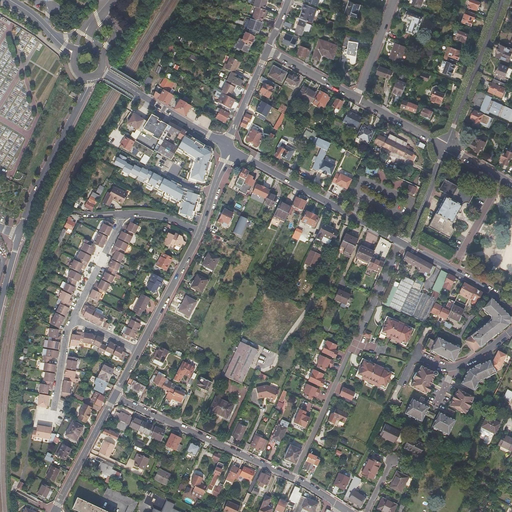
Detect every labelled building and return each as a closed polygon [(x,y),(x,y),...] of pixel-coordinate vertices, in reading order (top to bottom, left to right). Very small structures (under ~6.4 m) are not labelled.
[(264,9),(266,0),(265,0),(254,0),(253,6),(256,7),(261,9),(264,9)] [(474,0),(470,0),(467,10),(476,13),(480,2),(474,0)] [(356,17),(359,5),(348,1),(344,12),(356,17)] [(308,21),(312,22),(317,9),(304,5),(302,9),(303,9),(300,18),(308,21)] [(265,10),(264,9),(261,9),(256,7),(251,18),(260,21),(261,21),(263,17),(262,16),(265,10)] [(476,13),(467,10),(462,21),(471,25),(476,13)] [(420,26),(423,17),(407,11),(404,18),(410,21),(406,31),(413,34),(416,25),(420,26)] [(445,19),(440,17),(436,27),(440,29),(442,24),(443,24),(445,19)] [(303,35),(304,30),(308,21),(300,18),(296,32),(303,35)] [(256,33),(260,23),(249,19),(245,29),(249,31),(255,33),(256,33)] [(465,41),(468,34),(459,30),(456,37),(465,41)] [(241,41),(250,46),(254,37),(253,37),(255,33),(249,31),(247,34),(245,33),(241,41)] [(295,48),(298,40),(290,38),(291,36),(286,35),(283,42),(288,43),(287,45),(295,48)] [(334,59),(338,46),(320,39),(313,58),(320,60),(322,54),(334,59)] [(247,52),(250,46),(241,41),(238,40),(236,44),(234,44),(233,47),(233,49),(238,51),(239,49),(247,52)] [(355,66),(358,42),(348,41),(345,59),(349,60),(349,66),(349,68),(350,69),(351,69),(352,69),(353,69),(355,66)] [(390,57),(402,62),(407,51),(404,49),(404,46),(395,43),(390,57)] [(310,48),(310,47),(301,44),(298,54),(307,57),(311,49),(310,48)] [(511,50),(511,48),(509,47),(508,48),(500,45),(495,56),(508,61),(511,50)] [(448,46),(443,58),(452,61),(456,63),(461,51),(448,46)] [(240,68),(243,63),(234,59),(232,59),(229,66),(227,65),(225,70),(230,72),(236,74),(237,70),(239,68),(240,68)] [(451,75),(455,65),(446,61),(443,71),(451,75)] [(423,62),(421,68),(427,70),(429,65),(423,62)] [(499,81),(505,83),(506,79),(504,78),(509,67),(499,63),(495,74),(494,78),(497,80),(499,81)] [(385,76),(390,78),(392,71),(392,70),(388,68),(379,65),(377,73),(385,76)] [(280,82),(285,74),(272,67),(268,75),(280,82)] [(235,85),(239,87),(242,81),(240,80),(236,78),(238,75),(236,74),(230,72),(226,81),(227,81),(232,84),(235,85)] [(296,76),(289,73),(285,81),(296,87),(299,81),(295,79),(296,76)] [(147,77),(144,84),(149,86),(152,80),(147,77)] [(169,89),(173,82),(164,77),(159,85),(166,88),(165,90),(171,94),(173,91),(169,89)] [(273,84),(261,77),(259,82),(264,84),(260,92),(265,95),(265,96),(268,98),(273,89),(271,88),(273,84)] [(500,96),(502,95),(504,89),(504,87),(505,83),(499,81),(497,80),(494,78),(493,78),(492,82),(488,91),(496,94),(500,96)] [(394,88),(403,91),(406,83),(404,82),(403,84),(398,81),(398,79),(397,79),(394,88)] [(233,90),(235,85),(232,84),(227,81),(220,93),(222,94),(229,97),(232,92),(233,90)] [(442,99),(445,94),(440,92),(442,86),(437,84),(433,86),(430,93),(433,95),(431,99),(440,102),(442,99)] [(312,98),(316,92),(308,88),(307,89),(303,87),(298,97),(309,104),(312,98)] [(173,95),(171,94),(165,90),(164,89),(161,94),(156,91),(154,97),(168,105),(173,95)] [(319,92),(317,90),(316,92),(312,98),(321,103),(320,105),(324,107),(328,100),(325,98),(327,95),(320,91),(319,92)] [(230,109),(235,100),(229,97),(222,94),(218,102),(230,109)] [(485,97),(481,107),(486,110),(487,108),(490,110),(489,111),(499,115),(499,113),(503,115),(502,116),(511,120),(511,108),(491,100),(488,98),(485,97)] [(182,100),(181,100),(180,99),(174,109),(179,112),(185,115),(190,105),(188,104),(182,100)] [(337,112),(343,103),(336,99),(332,106),(335,109),(334,111),(337,112)] [(416,112),(418,105),(409,101),(408,102),(403,100),(401,107),(416,112)] [(281,113),(283,114),(286,108),(281,104),(277,111),(281,113)] [(425,107),(421,114),(425,116),(425,117),(430,120),(434,112),(425,107)] [(479,110),(475,108),(471,117),(476,119),(475,120),(480,122),(484,112),(479,110)] [(215,118),(224,122),(229,114),(220,109),(215,118)] [(353,125),(357,127),(361,120),(362,118),(357,115),(357,116),(353,114),(353,113),(348,110),(348,111),(343,120),(347,122),(347,124),(351,126),(353,125)] [(273,128),(277,130),(279,125),(282,120),(285,115),(284,114),(283,114),(281,113),(273,128)] [(132,132),(130,136),(136,140),(143,128),(146,122),(133,114),(127,123),(137,129),(134,133),(132,132)] [(242,122),(240,126),(245,128),(247,123),(248,123),(251,117),(245,114),(242,122)] [(150,115),(146,122),(143,128),(153,134),(153,135),(156,136),(159,130),(158,130),(162,123),(160,122),(155,119),(155,118),(150,115)] [(164,131),(168,125),(161,121),(160,122),(162,123),(158,130),(159,130),(156,136),(160,138),(162,135),(164,131)] [(181,129),(169,122),(169,123),(168,125),(164,131),(172,135),(174,132),(178,135),(181,129)] [(355,137),(369,144),(370,141),(374,132),(361,126),(355,137)] [(181,129),(178,135),(176,138),(181,140),(184,135),(186,132),(181,129)] [(257,146),(262,137),(259,135),(259,134),(251,129),(245,139),(257,146)] [(316,132),(313,131),(312,130),(311,133),(305,130),(301,138),(311,143),(316,132)] [(398,153),(409,159),(412,154),(412,153),(410,152),(407,150),(405,149),(403,149),(386,140),(381,137),(382,133),(380,132),(376,142),(398,153)] [(389,134),(386,140),(403,149),(405,145),(406,143),(389,134)] [(191,138),(184,135),(181,140),(177,148),(183,151),(182,152),(192,158),(194,161),(190,172),(188,180),(196,183),(197,181),(204,183),(205,176),(207,177),(209,171),(207,171),(208,167),(210,167),(212,162),(210,161),(212,154),(210,149),(204,146),(205,144),(200,142),(199,143),(195,141),(196,140),(191,137),(191,138)] [(128,152),(131,147),(133,143),(134,143),(125,137),(119,147),(128,152)] [(283,149),(286,145),(288,142),(281,138),(277,147),(279,148),(279,147),(283,149)] [(474,150),(479,151),(480,148),(482,149),(485,142),(478,139),(477,140),(472,138),(469,146),(474,148),(474,150)] [(131,147),(149,157),(153,150),(144,145),(135,140),(134,143),(133,143),(131,147)] [(170,160),(177,148),(172,145),(163,140),(160,147),(157,152),(170,160)] [(280,156),(283,158),(284,157),(289,160),(295,150),(286,145),(283,149),(279,147),(279,148),(275,156),(279,158),(280,156)] [(312,169),(318,172),(319,170),(320,167),(323,159),(328,149),(322,147),(316,159),(312,169)] [(508,165),(511,154),(511,152),(507,150),(506,153),(503,152),(500,160),(503,161),(503,163),(508,165)] [(178,214),(192,222),(195,212),(197,213),(200,202),(198,202),(200,195),(193,193),(193,191),(181,187),(181,186),(171,180),(169,184),(166,182),(167,180),(159,176),(158,178),(155,177),(156,175),(149,171),(148,171),(141,168),(141,169),(133,165),(132,167),(125,163),(126,163),(124,162),(125,158),(119,155),(117,159),(116,158),(113,165),(122,170),(121,172),(128,176),(129,174),(137,177),(137,176),(144,180),(142,183),(151,188),(152,186),(154,187),(153,189),(162,193),(163,191),(167,194),(166,196),(181,204),(178,214)] [(370,162),(378,166),(380,160),(373,157),(370,162)] [(320,167),(319,170),(323,171),(322,172),(326,174),(326,173),(330,175),(335,164),(323,159),(320,167)] [(451,170),(475,183),(479,176),(455,163),(451,170)] [(244,182),(249,172),(243,169),(235,186),(241,188),(244,182)] [(343,187),(347,189),(351,181),(352,179),(340,174),(340,175),(336,173),(331,182),(339,185),(338,186),(342,188),(343,187)] [(249,191),(251,186),(254,181),(251,179),(252,177),(248,175),(245,183),(244,182),(241,188),(239,191),(245,194),(247,190),(249,191)] [(468,203),(472,195),(440,177),(436,188),(444,193),(448,195),(447,197),(444,196),(428,226),(449,238),(453,230),(451,227),(451,225),(451,224),(458,211),(462,204),(463,203),(464,203),(465,203),(467,203),(468,203)] [(269,193),(270,190),(265,188),(266,187),(262,185),(261,186),(257,184),(253,192),(266,198),(269,193)] [(92,210),(91,212),(93,212),(94,208),(96,206),(105,189),(100,186),(96,192),(100,194),(99,196),(93,193),(85,207),(92,210)] [(411,189),(408,187),(406,190),(413,194),(416,187),(413,186),(411,189)] [(116,201),(116,202),(122,205),(127,195),(113,188),(110,194),(108,193),(102,204),(109,207),(112,201),(113,200),(116,201)] [(277,197),(269,193),(266,198),(264,203),(273,207),(277,197)] [(306,201),(296,197),(292,206),(288,214),(290,214),(294,206),(296,208),(296,210),(298,211),(299,209),(302,210),(306,201)] [(292,206),(280,201),(270,222),(278,226),(281,219),(285,221),(288,214),(292,206)] [(229,224),(233,213),(224,209),(218,222),(222,224),(223,222),(229,224)] [(314,227),(318,217),(307,211),(302,221),(314,227)] [(248,219),(240,216),(234,232),(241,235),(248,219)] [(70,221),(68,220),(65,227),(71,230),(75,223),(70,221)] [(105,220),(99,231),(108,236),(114,225),(105,220)] [(132,232),(135,234),(139,226),(131,222),(129,226),(125,224),(124,228),(132,232)] [(336,229),(323,223),(316,238),(329,244),(336,229)] [(119,238),(129,244),(133,237),(130,235),(132,232),(124,228),(119,238)] [(302,231),(296,229),(293,236),(299,238),(300,236),(302,231)] [(63,230),(57,242),(60,243),(66,231),(63,230)] [(351,255),(358,239),(352,236),(352,234),(346,231),(340,245),(346,247),(344,252),(351,255)] [(99,233),(93,244),(97,246),(102,248),(107,237),(99,233)] [(175,246),(181,249),(184,243),(183,238),(176,235),(175,237),(170,234),(164,245),(169,248),(170,246),(174,248),(175,246)] [(373,255),(384,258),(390,242),(379,238),(373,255)] [(92,243),(84,239),(82,243),(84,244),(81,250),(92,255),(95,249),(90,246),(92,243)] [(118,239),(113,249),(121,253),(123,250),(125,252),(129,245),(118,239)] [(317,253),(321,246),(320,245),(321,241),(316,239),(313,245),(311,250),(317,253)] [(371,257),(374,252),(360,245),(355,257),(358,258),(369,263),(371,257)] [(112,259),(120,263),(125,255),(121,253),(113,249),(111,253),(115,255),(112,259)] [(80,259),(79,262),(87,266),(91,256),(81,251),(77,258),(80,259)] [(315,269),(321,256),(310,251),(304,264),(315,269)] [(415,271),(418,272),(424,260),(407,251),(403,260),(407,262),(415,266),(415,268),(416,268),(415,269),(415,271)] [(171,262),(172,258),(162,253),(160,256),(170,261),(171,262)] [(214,272),(220,260),(209,254),(203,266),(214,272)] [(170,261),(160,256),(157,263),(166,268),(170,261)] [(380,272),(384,262),(371,257),(369,263),(367,266),(380,272)] [(79,262),(74,260),(72,263),(71,263),(69,267),(79,273),(82,268),(85,269),(87,266),(79,262)] [(108,270),(116,274),(121,265),(112,260),(108,267),(110,267),(108,270)] [(432,273),(435,267),(424,260),(418,272),(422,274),(424,271),(428,273),(429,272),(432,273)] [(69,277),(68,280),(76,284),(77,281),(79,282),(82,275),(71,270),(68,276),(69,277)] [(102,279),(112,284),(116,274),(108,270),(107,273),(106,272),(102,279)] [(440,291),(442,287),(448,274),(447,273),(441,270),(433,288),(434,288),(440,291)] [(391,299),(402,275),(398,273),(387,297),(391,299)] [(164,280),(153,274),(150,278),(151,278),(147,287),(148,291),(153,294),(157,293),(156,289),(158,287),(161,288),(163,284),(162,284),(164,280)] [(449,290),(455,278),(448,274),(442,287),(449,290)] [(202,293),(208,281),(198,276),(195,282),(197,283),(194,289),(202,293)] [(406,277),(403,276),(393,299),(396,300),(406,277)] [(411,288),(412,285),(414,281),(409,279),(394,311),(399,313),(400,311),(401,308),(407,296),(411,288)] [(68,280),(63,290),(72,294),(76,288),(74,287),(76,284),(68,280)] [(103,291),(106,292),(110,285),(102,281),(99,285),(96,283),(94,287),(103,291)] [(470,299),(475,288),(464,282),(458,294),(470,299)] [(98,302),(103,291),(94,287),(89,298),(98,302)] [(414,290),(411,288),(407,296),(401,308),(405,310),(414,290)] [(437,298),(440,291),(434,288),(431,295),(432,295),(435,297),(437,298)] [(478,302),(482,292),(475,288),(470,299),(468,302),(471,303),(472,300),(473,300),(474,300),(472,303),(476,305),(477,302),(478,302)] [(346,304),(350,294),(339,289),(335,299),(346,304)] [(60,296),(58,299),(62,301),(71,305),(72,302),(70,300),(72,296),(61,290),(59,295),(60,296)] [(419,292),(416,290),(415,290),(406,311),(409,312),(419,292)] [(418,315),(428,294),(423,292),(413,313),(418,315)] [(151,298),(142,294),(135,307),(133,311),(137,313),(136,314),(139,316),(142,311),(144,311),(151,298)] [(435,297),(432,295),(422,316),(426,318),(435,297)] [(190,317),(197,302),(187,297),(184,305),(185,305),(181,312),(190,317)] [(508,324),(509,320),(507,320),(507,318),(509,319),(509,315),(491,298),(483,308),(492,317),(492,320),(488,323),(488,322),(465,341),(474,351),(479,346),(480,347),(485,342),(484,340),(486,339),(488,340),(502,328),(503,329),(508,324)] [(56,312),(65,316),(71,305),(62,301),(56,312)] [(453,305),(454,303),(450,301),(443,315),(447,317),(453,305)] [(442,306),(435,302),(430,311),(439,315),(441,311),(440,311),(442,306)] [(461,316),(463,312),(464,311),(453,305),(447,317),(459,323),(462,317),(461,316)] [(88,307),(85,306),(81,313),(83,315),(82,317),(89,320),(94,311),(88,308),(88,307)] [(107,318),(105,317),(102,315),(95,311),(91,321),(99,325),(102,320),(105,322),(107,318)] [(50,323),(53,325),(59,328),(64,318),(56,313),(50,323)] [(388,315),(380,332),(406,345),(414,327),(388,315)] [(141,320),(133,316),(128,327),(137,331),(141,324),(139,324),(141,320)] [(48,336),(52,337),(61,338),(61,334),(58,333),(58,329),(52,328),(49,328),(48,336)] [(137,333),(128,328),(125,334),(124,334),(122,337),(130,341),(131,338),(133,339),(137,333)] [(79,342),(81,332),(76,331),(76,335),(72,334),(70,346),(74,346),(75,345),(78,346),(79,342)] [(91,342),(94,342),(97,335),(95,335),(92,335),(92,334),(81,332),(79,342),(91,344),(91,342)] [(97,351),(100,353),(104,345),(101,344),(104,339),(97,335),(94,342),(92,345),(98,348),(97,351)] [(48,339),(46,347),(59,349),(61,338),(52,337),(51,340),(48,339)] [(431,350),(437,353),(438,351),(442,353),(441,355),(454,361),(460,348),(438,337),(436,340),(428,337),(423,349),(430,353),(431,350)] [(230,355),(221,374),(242,384),(258,350),(238,340),(230,355)] [(335,357),(338,352),(337,351),(336,351),(335,350),(335,348),(336,348),(337,345),(327,340),(322,351),(326,353),(335,357)] [(111,354),(116,345),(109,341),(106,347),(104,345),(100,353),(103,355),(105,351),(111,354)] [(121,361),(126,353),(123,351),(124,349),(117,346),(113,355),(118,358),(118,359),(121,361)] [(168,351),(160,347),(155,358),(162,362),(168,351)] [(43,355),(43,359),(51,360),(52,357),(57,358),(59,351),(46,349),(45,355),(43,355)] [(490,360),(480,365),(474,368),(467,371),(460,384),(473,390),(477,381),(495,373),(494,370),(499,368),(506,355),(497,351),(493,361),(491,362),(490,360)] [(317,367),(319,368),(325,370),(327,367),(328,365),(330,366),(331,366),(334,360),(321,354),(317,363),(319,363),(317,367)] [(66,368),(76,370),(78,358),(77,358),(68,356),(66,368)] [(363,358),(355,375),(385,390),(393,372),(363,358)] [(44,362),(43,370),(55,372),(56,364),(51,363),(51,360),(43,359),(42,362),(44,362)] [(98,378),(107,382),(113,370),(114,367),(108,364),(106,362),(98,378)] [(191,378),(196,368),(184,362),(178,375),(175,381),(179,383),(184,374),(191,378)] [(427,391),(429,387),(428,387),(433,377),(434,376),(435,376),(436,375),(436,373),(436,372),(435,371),(433,371),(432,372),(431,372),(419,367),(416,373),(415,372),(412,379),(413,380),(410,387),(425,394),(426,391),(427,391)] [(69,382),(71,382),(78,383),(79,379),(75,378),(76,371),(66,369),(64,377),(70,378),(69,382)] [(322,386),(325,380),(323,380),(321,379),(322,377),(324,374),(314,369),(309,380),(313,382),(322,386)] [(162,374),(156,371),(149,382),(153,384),(162,388),(166,380),(163,379),(160,377),(162,374)] [(45,372),(43,384),(50,385),(53,385),(55,373),(45,372)] [(166,380),(162,388),(169,391),(172,386),(173,384),(170,383),(172,380),(169,378),(165,375),(163,379),(166,380)] [(101,392),(107,382),(98,378),(97,377),(94,383),(96,384),(93,388),(101,392)] [(145,386),(130,378),(127,383),(133,386),(132,387),(137,390),(136,391),(138,392),(140,389),(143,391),(145,386)] [(207,391),(208,392),(212,383),(202,378),(201,382),(199,381),(198,384),(199,385),(198,387),(204,390),(203,391),(207,393),(207,391)] [(64,381),(61,396),(70,397),(70,393),(69,393),(71,382),(69,382),(64,381)] [(40,383),(38,394),(39,394),(49,396),(51,396),(52,389),(49,388),(50,385),(43,384),(40,383)] [(316,395),(318,396),(320,389),(307,383),(303,392),(305,393),(303,396),(312,400),(313,396),(314,394),(316,395)] [(266,394),(272,397),(276,388),(267,384),(257,388),(260,398),(266,396),(266,394)] [(169,391),(166,398),(169,399),(170,397),(180,402),(185,394),(176,390),(177,389),(172,386),(169,391)] [(95,393),(96,391),(88,387),(82,397),(99,405),(103,397),(95,393)] [(352,400),(355,392),(350,390),(348,389),(343,387),(340,394),(352,400)] [(454,396),(453,400),(450,406),(464,413),(467,407),(468,408),(470,404),(469,403),(472,398),(457,390),(454,396)] [(511,393),(511,394),(506,391),(503,395),(502,395),(500,398),(506,401),(508,402),(511,393)] [(39,394),(37,406),(47,408),(49,396),(39,394)] [(500,398),(493,395),(490,401),(505,408),(508,402),(506,401),(500,398)] [(227,417),(233,404),(216,397),(210,409),(227,417)] [(429,418),(431,414),(426,411),(427,408),(412,400),(405,414),(420,422),(424,415),(429,418)] [(89,414),(92,408),(83,403),(78,414),(80,415),(81,416),(79,420),(86,423),(90,414),(89,414)] [(344,423),(348,414),(336,408),(334,412),(331,413),(328,421),(334,424),(336,418),(339,419),(339,421),(344,423)] [(305,427),(310,418),(306,416),(305,415),(305,413),(306,412),(300,409),(294,422),(305,427)] [(113,417),(118,419),(119,420),(125,422),(129,424),(133,417),(121,412),(120,416),(118,416),(119,414),(116,412),(113,417)] [(436,417),(431,414),(429,418),(435,420),(431,427),(447,435),(454,421),(445,416),(443,418),(442,417),(442,415),(438,413),(436,417)] [(142,421),(143,421),(134,417),(129,426),(138,430),(142,421)] [(486,418),(480,428),(481,428),(490,433),(494,435),(499,425),(486,418)] [(125,422),(119,420),(116,427),(126,431),(129,424),(125,422)] [(76,440),(83,426),(73,421),(66,435),(76,440)] [(152,426),(142,421),(138,430),(148,435),(148,434),(152,426)] [(237,422),(231,436),(240,440),(246,428),(240,425),(240,423),(237,422)] [(280,441),(286,428),(278,424),(272,438),(280,441)] [(36,430),(33,429),(31,438),(35,438),(35,436),(42,437),(44,427),(37,425),(36,430)] [(406,430),(402,428),(399,432),(385,425),(379,437),(394,444),(395,442),(400,444),(406,430)] [(165,431),(155,427),(152,426),(148,434),(151,436),(156,438),(160,440),(161,440),(165,431)] [(52,441),(54,436),(55,433),(51,432),(52,428),(44,427),(42,437),(49,439),(49,441),(52,441)] [(488,438),(490,433),(481,428),(478,433),(478,434),(478,436),(479,436),(481,438),(483,438),(484,437),(485,436),(488,438)] [(105,429),(103,434),(116,440),(119,435),(105,429)] [(179,444),(181,439),(171,434),(165,445),(176,450),(179,444)] [(263,446),(265,447),(268,441),(255,436),(251,446),(261,450),(263,446)] [(502,438),(498,445),(510,451),(511,447),(511,439),(504,436),(503,439),(502,438)] [(419,456),(424,446),(408,438),(403,448),(419,456)] [(105,440),(99,453),(109,457),(114,445),(105,440)] [(199,447),(190,442),(186,451),(195,456),(199,447)] [(67,454),(71,448),(62,444),(56,455),(64,459),(67,454)] [(285,459),(295,464),(301,450),(290,446),(285,459)] [(136,458),(135,461),(133,465),(143,470),(148,458),(138,454),(136,453),(134,457),(136,458)] [(113,465),(96,456),(95,460),(101,463),(98,469),(103,472),(102,473),(105,475),(104,477),(107,479),(105,482),(110,485),(113,479),(118,481),(121,475),(111,470),(113,465)] [(316,460),(308,457),(305,463),(306,463),(304,468),(308,470),(311,464),(313,465),(316,460)] [(372,480),(380,463),(369,458),(361,474),(372,480)] [(223,465),(218,462),(211,476),(213,477),(207,488),(211,490),(218,475),(219,475),(223,465)] [(239,469),(232,465),(227,476),(234,480),(236,476),(239,469)] [(54,481),(59,470),(51,466),(46,477),(54,481)] [(242,470),(239,469),(236,476),(239,477),(239,476),(251,481),(255,472),(243,467),(242,470)] [(167,484),(171,474),(159,469),(155,478),(167,484)] [(271,477),(261,472),(257,481),(260,482),(259,485),(263,487),(264,484),(267,485),(271,477)] [(400,493),(407,478),(397,472),(389,487),(400,493)] [(201,476),(199,474),(196,474),(195,474),(191,482),(192,484),(195,485),(191,494),(201,498),(207,485),(203,483),(202,484),(200,483),(200,482),(203,477),(201,476)] [(344,490),(348,481),(337,476),(333,485),(344,490)] [(352,480),(344,496),(359,506),(364,498),(354,491),(358,484),(352,480)] [(46,497),(50,488),(43,484),(38,494),(46,497)] [(217,497),(223,485),(219,484),(217,488),(214,487),(211,494),(217,497)] [(133,511),(138,503),(107,487),(104,494),(129,506),(125,511),(133,511)] [(299,489),(294,487),(289,499),(293,501),(299,489)] [(312,511),(316,503),(301,496),(293,511),(299,511),(302,508),(310,511),(312,511)] [(258,511),(270,511),(271,509),(266,507),(270,499),(265,497),(258,511)] [(107,511),(78,498),(72,509),(79,511),(107,511)] [(392,511),(396,505),(382,498),(378,509),(383,511),(392,511)] [(180,511),(174,509),(175,505),(167,501),(162,511),(161,511),(154,509),(152,511),(180,511)] [(225,511),(237,511),(240,506),(228,501),(223,511),(225,511)]
